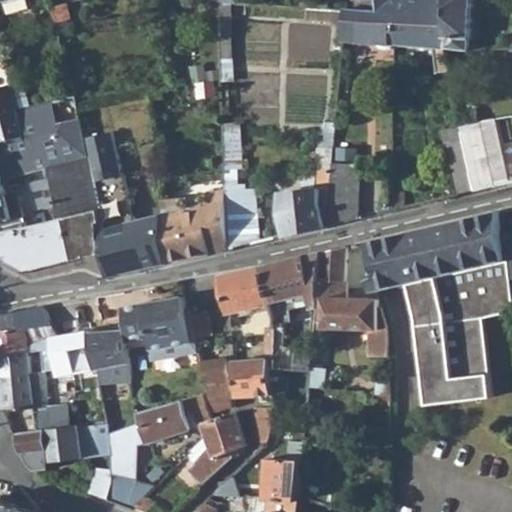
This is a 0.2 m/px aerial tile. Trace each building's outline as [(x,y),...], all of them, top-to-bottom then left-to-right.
[(332,10),(348,11),(380,13),(379,0),(357,0),(357,2),(339,1),(333,3),(332,10)] [(345,39),(397,45),(396,0),(379,0),(380,13),(348,11),(345,39)] [(437,73),(449,72),(444,48),(448,0),(396,0),(397,45),(434,48),(437,73)] [(448,0),(444,48),(470,50),(472,0),(448,0)] [(67,2),(51,6),(58,31),(70,27),(67,18),(71,17),(67,2)] [(0,143),(29,136),(20,111),(13,84),(0,87),(0,143)] [(29,136),(0,143),(0,249),(4,258),(30,270),(102,253),(105,252),(101,240),(101,222),(104,222),(87,139),(80,106),(76,106),(74,95),(20,111),(29,136)] [(475,107),(457,111),(460,123),(477,120),(475,107)] [(101,240),(105,252),(102,253),(110,278),(169,265),(164,215),(133,222),(112,133),(87,139),(104,222),(101,222),(101,240)] [(456,197),(474,192),(463,142),(447,145),(456,197)] [(335,160),(333,219),(362,220),(364,161),(335,160)] [(280,212),(286,237),(329,227),(334,169),(319,168),(317,189),(283,191),(280,212)] [(164,215),(169,265),(212,254),(212,246),(230,245),(228,190),(209,195),(210,204),(186,210),(183,199),(162,201),(164,215)] [(511,313),(511,288),(503,212),(396,237),(394,247),(405,286),(412,284),(421,319),(431,404),(493,398),(485,317),(511,313)] [(266,231),(248,236),(248,246),(269,241),(266,231)] [(324,254),(321,294),(318,328),(370,329),(372,356),(390,357),(389,329),(375,280),(368,267),(359,269),(362,300),(348,299),(349,282),(346,282),(347,248),(324,254)] [(276,370),(281,371),(287,371),(288,301),(321,294),(324,254),(265,267),(275,305),(277,311),(276,360),(276,370)] [(265,267),(222,277),(233,314),(275,305),(265,267)] [(126,308),(127,331),(128,344),(148,343),(149,363),(188,361),(186,304),(165,305),(165,314),(151,315),(151,306),(126,308)] [(20,329),(25,329),(54,323),(46,307),(17,313),(20,329)] [(17,313),(0,316),(0,352),(30,351),(30,347),(28,347),(25,329),(20,329),(17,313)] [(208,313),(192,316),(198,338),(213,336),(208,313)] [(54,323),(25,329),(28,347),(30,347),(60,334),(54,323)] [(93,342),(99,370),(130,364),(128,344),(127,331),(92,332),(93,342)] [(316,340),(315,354),(314,372),(313,388),(328,389),(331,341),(316,340)] [(93,342),(69,347),(75,374),(99,370),(93,342)] [(30,351),(0,352),(0,363),(1,374),(33,372),(31,363),(30,351)] [(302,353),(301,371),(314,372),(315,354),(302,353)] [(226,356),(203,360),(207,375),(219,409),(235,404),(234,395),(233,395),(228,360),(226,360),(226,356)] [(276,360),(236,364),(240,398),(273,394),(272,386),(271,370),(276,370),(276,360)] [(271,370),(272,386),(282,386),(281,371),(276,370),(271,370)] [(33,372),(1,374),(6,410),(37,406),(35,388),(47,387),(45,371),(33,372)] [(391,376),(382,376),(381,394),(391,395),(391,376)] [(154,399),(156,409),(175,404),(173,394),(154,399)] [(138,425),(121,431),(125,441),(149,434),(152,441),(207,424),(207,423),(216,420),(205,396),(175,404),(156,409),(137,414),(138,425)] [(277,406),(257,408),(257,438),(268,445),(270,439),(277,406)] [(21,428),(40,427),(39,407),(20,409),(21,428)] [(219,457),(202,467),(211,479),(227,464),(235,458),(234,450),(248,445),(236,412),(216,420),(207,423),(207,424),(210,434),(219,457)] [(112,434),(110,425),(21,433),(24,451),(48,448),(50,462),(113,454),(112,434)] [(269,497),(300,499),(301,493),(306,450),(294,449),(293,459),(272,459),(269,497)] [(116,473),(110,500),(129,506),(135,482),(140,458),(114,456),(116,473)] [(84,491),(110,500),(116,473),(103,471),(101,479),(87,475),(84,491)] [(215,494),(244,496),(235,474),(215,494)] [(300,499),(300,505),(317,511),(354,511),(301,493),(300,499)] [(298,511),(300,505),(300,499),(269,497),(244,496),(215,494),(200,511),(219,511),(221,509),(218,507),(221,502),(270,505),(269,511),(298,511)] [(0,511),(38,511),(0,498),(0,511)] [(168,511),(170,510),(158,502),(150,511),(168,511)]
